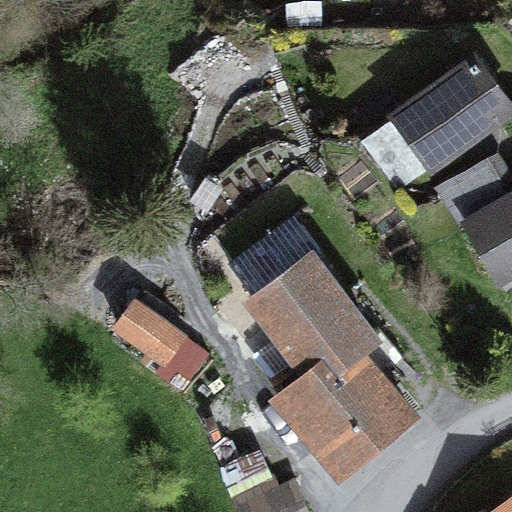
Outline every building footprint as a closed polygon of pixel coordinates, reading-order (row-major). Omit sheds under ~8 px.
[(511,107),(476,58),(394,117),(430,167),(511,108),(511,107)] [(394,117),(361,141),(397,191),(430,167),(394,117)] [(511,270),(511,200),(511,201),(508,194),(491,164),(443,190),(464,227),(468,225),(498,279),(511,270)] [(321,252),(295,217),(230,267),(256,302),(309,262),(321,252)] [(300,359),(314,377),(367,337),(309,262),(256,302),(294,351),(300,359)] [(117,324),(176,369),(202,334),(144,290),(117,324)] [(402,359),(378,328),(367,337),(314,377),(300,359),(272,381),(338,467),(409,412),(381,375),(402,359)] [(265,373),(272,381),(300,359),(294,351),(265,373)] [(232,493),(240,511),(310,511),(295,479),(276,487),(272,476),(232,493)]
